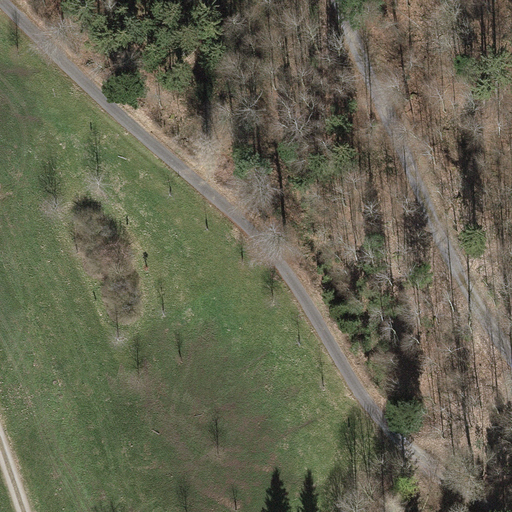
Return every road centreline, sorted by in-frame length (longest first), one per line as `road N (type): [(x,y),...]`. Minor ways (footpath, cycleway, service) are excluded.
road 1 (track): [(0,9),(204,198),(414,458),(500,511)]
road 2 (track): [(511,357),(399,160),(333,0)]
